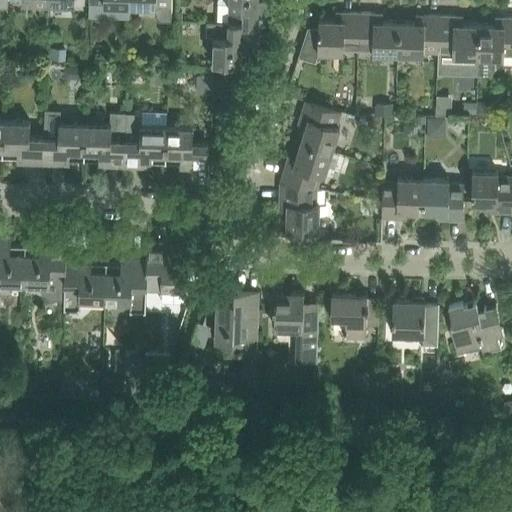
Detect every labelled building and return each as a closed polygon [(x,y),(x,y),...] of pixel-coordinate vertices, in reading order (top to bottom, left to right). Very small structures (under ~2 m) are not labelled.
[(130,0),(130,4),(157,5),(157,13),(160,17),(171,18),(171,0),(130,0)] [(219,0),(219,21),(272,23),(273,0),(219,0)] [(319,27),(308,26),(299,56),(315,61),(319,50),(345,50),(345,48),(359,48),(358,11),(344,10),(344,18),(319,17),(319,27)] [(373,51),(399,52),(400,20),(375,19),(375,11),(358,11),(359,48),(373,49),(373,51)] [(424,50),(439,51),(440,13),(424,13),(424,21),(400,20),(399,52),(424,53),(424,50)] [(438,72),(478,73),(479,55),(480,22),(455,22),(455,14),(440,13),(439,51),(438,72)] [(480,22),(479,55),(478,73),(491,73),(496,67),(496,55),(504,56),(504,53),(511,53),(511,15),(504,15),(504,23),(480,22)] [(208,20),(207,36),(215,36),(214,62),(231,63),(251,64),(251,48),(256,48),(257,23),(272,23),(219,21),(208,20)] [(52,47),(52,60),(66,60),(66,48),(52,47)] [(159,68),(158,83),(167,84),(168,68),(159,68)] [(304,81),(294,78),(290,91),(303,95),(306,86),(304,81)] [(309,116),(302,139),(333,149),(341,124),(338,123),(342,109),(306,98),(301,113),(309,116)] [(479,100),(478,113),(490,113),(490,106),(485,101),(479,100)] [(468,101),(468,112),(476,112),(476,101),(468,101)] [(377,102),(376,113),(393,114),(393,102),(377,102)] [(44,136),(43,163),(47,163),(69,164),(69,158),(84,159),(85,122),(61,121),(61,109),(45,108),(45,121),(44,136)] [(99,165),(125,166),(127,112),(113,112),(113,123),(85,122),(84,159),(99,159),(99,165)] [(151,161),(166,161),(167,125),(141,124),(142,113),(127,112),(125,166),(151,166),(151,161)] [(428,116),(428,135),(442,135),(446,129),(447,117),(428,116)] [(17,162),(43,163),(44,136),(31,135),(31,120),(4,120),(2,156),(17,157),(17,162)] [(167,125),(166,161),(181,162),(181,167),(207,168),(208,141),(194,141),(194,126),(167,125)] [(281,180),(281,181),(318,187),(323,172),(326,173),(333,149),(302,139),(295,163),(287,160),(281,180)] [(497,211),(511,210),(511,173),(499,173),(499,170),(473,169),(472,201),(497,202),(497,211)] [(398,208),(423,209),(424,177),(398,176),(398,179),(384,178),(382,215),(398,216),(398,208)] [(424,177),(423,209),(448,209),(448,218),(464,218),(465,181),(450,180),(450,177),(424,177)] [(318,187),(281,181),(280,201),(288,201),(287,226),(318,227),(318,237),(328,238),(329,227),(319,227),(320,201),(318,201),(318,187)] [(0,286),(25,287),(25,282),(26,244),(11,244),(12,239),(0,238),(0,286)] [(53,299),(65,299),(67,241),(41,240),(41,245),(26,244),(25,282),(39,282),(39,284),(39,285),(40,286),(40,288),(41,289),(41,290),(42,292),(43,293),(44,294),(45,295),(47,297),(50,298),(51,298),(53,299)] [(80,298),(106,299),(107,262),(92,262),(93,256),(67,255),(68,241),(67,241),(65,299),(65,306),(80,307),(80,298)] [(148,258),(146,311),(147,311),(148,285),(189,287),(190,250),(175,249),(175,244),(149,243),(148,258)] [(132,310),(146,311),(148,258),(123,257),(122,263),(107,262),(106,299),(132,300),(132,310)] [(217,317),(216,339),(234,340),(244,340),(244,336),(255,336),(255,337),(258,337),(259,309),(260,289),(258,289),(241,289),(235,288),(235,298),(234,298),(217,297),(217,317)] [(305,307),(305,300),(305,290),(293,290),(293,292),(276,292),(276,302),(274,302),(274,306),(276,306),(275,326),(298,326),(297,361),(318,361),(320,300),(319,300),(318,308),(305,307)] [(380,295),(379,295),(379,299),(356,298),(356,292),(332,291),(331,318),(346,318),(346,327),(345,327),(345,331),(346,331),(346,337),(367,337),(367,322),(379,323),(380,295)] [(394,298),(393,318),(393,332),(424,333),(423,343),(439,344),(440,302),(426,302),(426,299),(394,298)] [(482,345),(485,357),(486,357),(485,351),(502,347),(499,334),(505,333),(497,302),(479,307),(477,300),(465,303),(464,300),(450,303),(454,321),(451,322),(458,351),(482,345)] [(159,400),(173,352),(145,351),(143,399),(159,400)] [(28,373),(27,386),(36,387),(36,373),(28,373)] [(136,386),(133,388),(133,393),(135,396),(139,397),(142,395),(143,391),(142,387),(139,385),(136,386)] [(421,392),(421,405),(435,406),(435,392),(421,392)]
